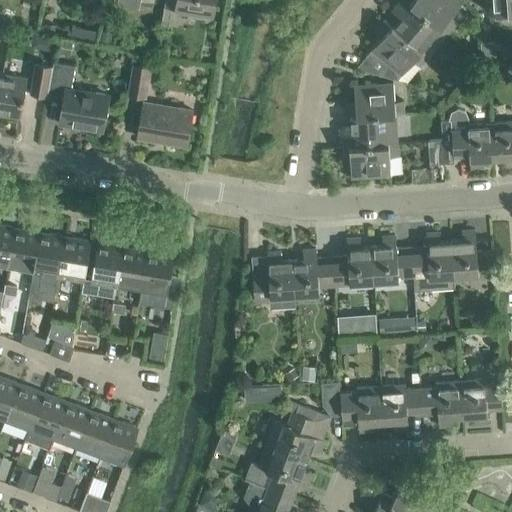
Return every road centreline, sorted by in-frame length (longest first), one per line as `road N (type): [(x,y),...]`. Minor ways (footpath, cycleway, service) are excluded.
road 1 (residential): [(293,206),(0,157)]
road 2 (residential): [(293,206),(319,49),(361,0)]
road 3 (residential): [(511,195),(293,206)]
road 4 (residential): [(333,511),(354,456),(511,446)]
road 5 (residential): [(164,397),(0,342)]
